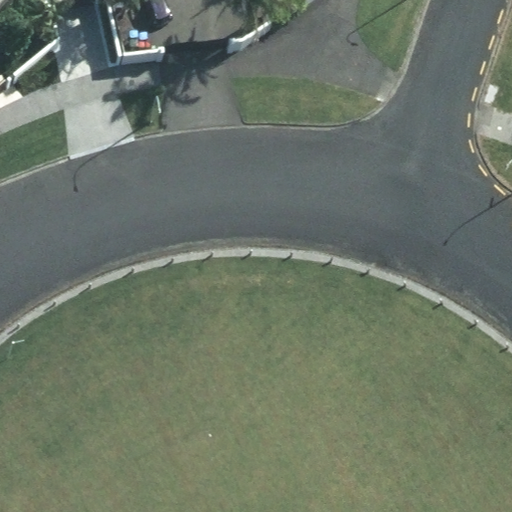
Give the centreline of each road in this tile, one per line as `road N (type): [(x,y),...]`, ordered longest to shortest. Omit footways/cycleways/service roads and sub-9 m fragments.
road 1 (residential): [(0,257),(57,225),(166,190),(280,183),(393,202)]
road 2 (residential): [(461,0),(393,202)]
road 3 (residential): [(393,202),(511,257)]
